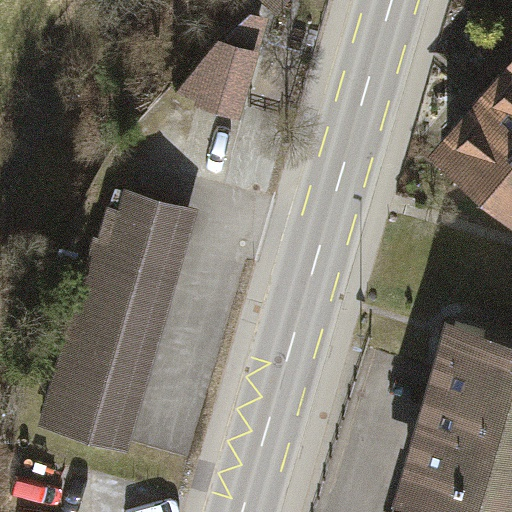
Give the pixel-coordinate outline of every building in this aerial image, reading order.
[(266,0),(278,10),(286,0),(266,0)] [(197,94),(241,108),(270,13),(254,8),(222,29),(180,83),(198,89),(197,94)] [(511,54),(509,52),(470,94),(511,128),(511,54)] [(511,128),(470,94),(431,142),(511,209),(511,128)] [(109,201),(98,235),(183,259),(199,205),(162,194),(156,216),(120,205),(109,201)] [(183,259),(98,235),(95,235),(87,263),(175,288),(183,259)] [(175,288),(87,263),(79,293),(166,318),(175,288)] [(79,293),(69,324),(156,349),(166,318),(79,293)] [(477,511),(511,511),(511,320),(451,302),(395,487),(477,511)] [(69,324),(60,356),(147,382),(156,349),(69,324)] [(60,356),(50,390),(139,416),(147,382),(60,356)] [(50,390),(41,421),(129,448),(139,416),(50,390)]
